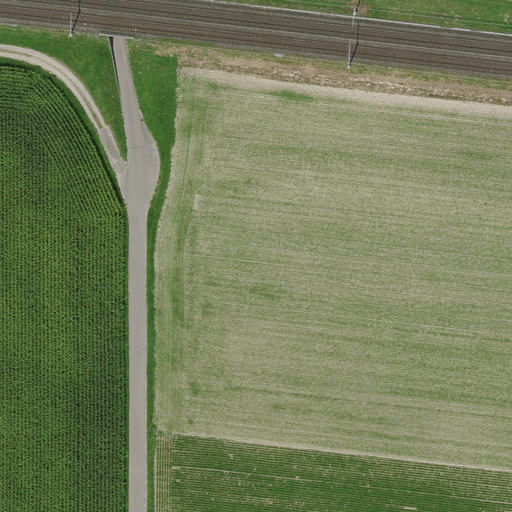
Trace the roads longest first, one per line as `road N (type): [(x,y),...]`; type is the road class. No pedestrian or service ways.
road 1 (unclassified): [(140,511),(137,118),(114,0)]
road 2 (track): [(0,53),(41,60),(77,84),(140,211)]
